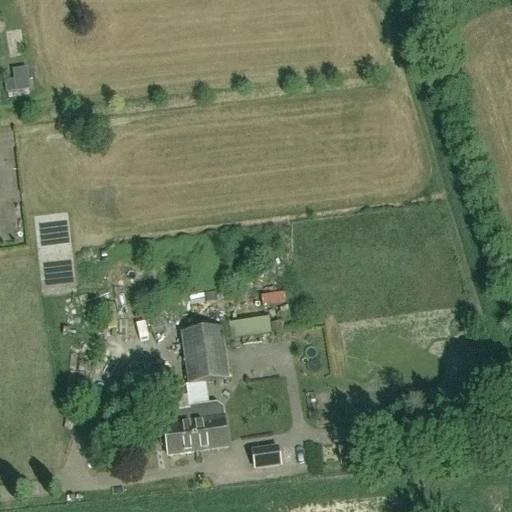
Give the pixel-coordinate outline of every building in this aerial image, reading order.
[(266,311),(290,310),(290,296),(265,297),(266,311)] [(241,300),(242,316),(257,315),(256,299),(241,300)] [(228,325),(231,341),(238,340),(265,336),(271,335),(268,320),(228,325)] [(181,334),(188,386),(205,384),(229,381),(222,329),(181,334)] [(119,399),(143,396),(140,380),(117,383),(119,399)] [(191,407),(198,453),(228,448),(223,417),(222,409),(216,404),(208,405),(205,384),(188,386),(186,387),(189,408),(191,407)] [(168,457),(198,453),(191,407),(189,408),(165,411),(162,417),(165,434),(163,434),(160,437),(161,444),(164,446),(166,446),(168,457)] [(280,469),(278,449),(251,452),(254,472),(280,469)] [(313,451),(313,464),(330,464),(331,452),(313,451)] [(451,467),(455,489),(478,485),(474,463),(451,467)]
